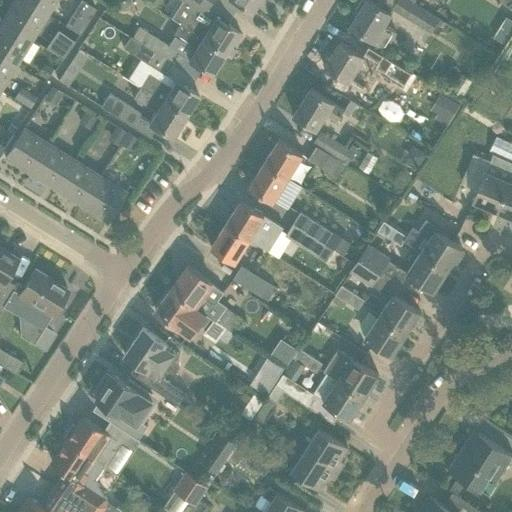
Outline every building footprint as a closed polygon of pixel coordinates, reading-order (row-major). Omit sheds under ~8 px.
[(14,0),(7,12),(36,30),(53,3),(48,0),(14,0)] [(181,0),(182,0),(171,18),(179,23),(183,25),(224,52),(229,56),(241,37),(235,33),(237,30),(228,25),(229,23),(227,22),(226,24),(215,16),(205,10),(210,0),(181,0)] [(233,0),(238,3),(238,4),(240,6),(241,4),(250,10),(256,0),(233,0)] [(350,25),(367,35),(387,47),(394,35),(382,28),(392,13),(370,0),(364,0),(365,0),(364,0),(360,0),(354,9),(358,11),(350,25)] [(396,0),(392,8),(431,32),(438,18),(409,0),(396,0)] [(0,46),(18,58),(36,30),(7,12),(6,14),(8,15),(4,22),(2,20),(0,23),(0,46)] [(511,19),(506,16),(494,35),(504,41),(511,28),(511,19)] [(139,27),(132,37),(171,62),(177,52),(188,59),(193,62),(210,73),(224,52),(183,25),(179,23),(167,45),(139,27)] [(129,36),(123,46),(140,57),(164,72),(171,62),(132,37),(132,38),(129,36)] [(340,40),(324,67),(341,77),(347,81),(348,79),(363,88),(369,92),(378,77),(372,73),(376,67),(403,84),(411,71),(384,55),(368,45),(362,54),(357,51),(340,40)] [(0,84),(1,85),(18,58),(0,46),(0,84)] [(45,64),(39,73),(46,78),(52,69),(45,64)] [(63,68),(57,78),(66,84),(73,74),(63,68)] [(140,85),(139,86),(184,115),(198,93),(181,83),(175,79),(171,86),(148,71),(140,85)] [(139,86),(132,99),(155,112),(148,122),(154,125),(171,136),(184,115),(139,86)] [(101,87),(92,100),(132,125),(137,116),(140,111),(101,87)] [(310,87),(293,114),(310,125),(316,129),(326,113),(338,120),(343,111),(345,109),(333,102),(327,98),(310,87)] [(459,102),(446,95),(437,112),(434,117),(446,125),(449,119),(459,102)] [(345,109),(343,111),(350,115),(357,104),(351,100),(345,109)] [(85,111),(79,120),(90,127),(95,117),(85,111)] [(29,172),(30,173),(47,144),(22,128),(4,157),(22,168),(24,166),(31,170),(29,172)] [(313,142),(348,164),(356,147),(351,145),(349,148),(320,130),(313,142)] [(278,138),(263,161),(288,177),(303,153),(278,138)] [(55,188),(73,160),(47,144),(30,173),(48,184),(49,182),(56,186),(55,188)] [(328,172),(326,175),(335,180),(345,163),(316,145),(308,159),(328,172)] [(497,210),(509,180),(511,173),(511,160),(493,153),(486,170),(485,170),(473,200),(497,210)] [(80,204),(81,204),(99,176),(73,160),(55,188),(73,200),(74,198),(81,202),(80,204)] [(288,177),(263,161),(248,185),(273,201),(288,177)] [(99,176),(81,204),(98,215),(100,213),(107,218),(105,220),(106,220),(124,191),(99,176)] [(511,181),(509,180),(497,210),(511,216),(511,181)] [(225,223),(249,238),(268,250),(283,226),(240,199),(225,223)] [(300,211),(293,223),(324,243),(332,231),(300,211)] [(376,230),(388,238),(394,228),(383,221),(376,230)] [(430,221),(414,246),(421,250),(447,268),(453,260),(456,262),(463,251),(460,249),(461,247),(436,230),(439,226),(430,221)] [(249,238),(225,223),(210,246),(234,261),(249,238)] [(324,243),(293,223),(285,234),(325,260),(332,249),(324,244),(324,243)] [(394,228),(388,238),(400,245),(406,236),(394,228)] [(334,233),(328,243),(335,248),(334,249),(343,254),(349,244),(337,236),(337,235),(334,233)] [(368,242),(358,256),(379,270),(381,271),(390,257),(368,242)] [(0,306),(1,305),(3,305),(18,281),(17,281),(15,284),(13,283),(11,285),(3,280),(17,257),(16,256),(14,259),(0,250),(0,306)] [(421,250),(406,272),(407,273),(433,290),(447,268),(421,250)] [(358,256),(350,269),(370,283),(379,270),(358,256)] [(233,277),(260,294),(269,281),(241,263),(233,277)] [(188,265),(172,287),(211,315),(216,319),(226,326),(234,332),(244,319),(236,313),(235,313),(223,304),(222,306),(215,301),(222,291),(211,283),(212,282),(204,277),(188,265)] [(18,281),(3,305),(17,314),(19,334),(33,343),(41,329),(67,288),(66,287),(64,290),(46,279),(48,277),(34,268),(23,285),(18,281)] [(334,295),(346,302),(352,291),(340,284),(334,295)] [(172,287),(155,310),(177,326),(188,334),(197,323),(202,327),(211,315),(172,287)] [(352,291),(346,302),(357,309),(364,299),(352,291)] [(393,293),(379,314),(405,332),(420,310),(393,293)] [(405,332),(379,314),(365,337),(391,354),(405,332)] [(216,319),(206,333),(216,340),(226,326),(216,319)] [(143,366),(136,376),(178,404),(185,392),(162,378),(167,370),(171,372),(176,370),(178,367),(178,362),(175,359),(179,353),(165,343),(165,342),(143,327),(125,353),(143,366)] [(0,363),(14,372),(21,361),(0,347),(0,363)] [(292,357),(304,365),(310,355),(299,347),(292,357)] [(338,348),(324,369),(327,371),(338,378),(364,396),(378,374),(361,363),(352,357),(338,348)] [(310,355),(304,365),(315,372),(322,362),(310,355)] [(282,373),(275,384),(285,390),(334,422),(341,411),(350,417),(364,396),(338,378),(327,371),(312,393),(295,381),(282,373)] [(139,418),(152,399),(149,397),(151,393),(128,378),(126,381),(112,372),(110,375),(107,372),(99,383),(103,385),(95,396),(116,410),(110,420),(138,438),(147,424),(139,418)] [(257,373),(250,383),(266,393),(273,384),(257,373)] [(275,384),(267,396),(276,402),(285,390),(275,384)] [(250,402),(259,407),(265,399),(255,393),(250,402)] [(262,407),(257,415),(266,421),(271,413),(262,407)] [(111,447),(117,438),(83,416),(76,425),(72,422),(64,435),(68,438),(67,439),(91,455),(104,464),(115,449),(111,447)] [(318,427),(305,447),(338,470),(344,461),(339,458),(347,446),(318,427)] [(226,456),(236,441),(221,431),(211,446),(226,456)] [(447,468),(481,489),(489,474),(496,478),(511,452),(478,432),(467,448),(462,445),(447,468)] [(242,433),(234,447),(244,453),(252,440),(242,433)] [(125,511),(101,496),(95,478),(104,464),(91,455),(67,439),(52,462),(65,471),(55,486),(65,493),(94,511),(125,511)] [(244,453),(234,447),(226,458),(256,477),(263,466),(244,453)] [(338,470),(305,447),(292,469),(320,487),(328,475),(333,478),(338,470)] [(232,469),(220,471),(222,484),(229,483),(233,475),(232,469)] [(195,503),(206,486),(185,472),(174,489),(195,503)] [(270,499),(263,511),(264,511),(304,511),(306,509),(268,485),(262,494),(270,499)] [(131,493),(127,502),(133,509),(142,508),(146,499),(140,492),(131,493)] [(94,511),(65,493),(55,508),(61,511),(94,511)] [(29,495),(17,511),(53,511),(42,504),(29,495)] [(454,511),(429,495),(417,511),(454,511)] [(200,498),(193,510),(196,511),(201,511),(208,503),(200,498)]
